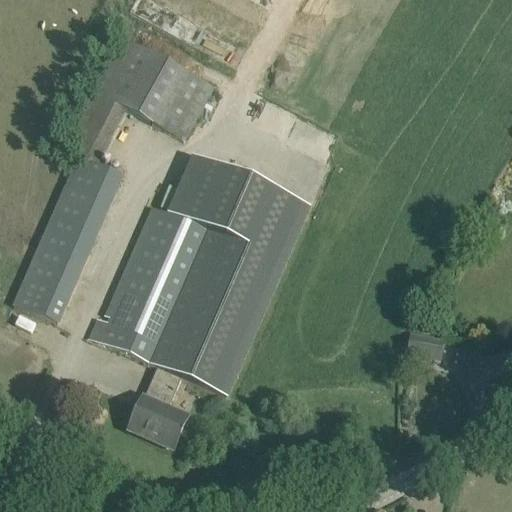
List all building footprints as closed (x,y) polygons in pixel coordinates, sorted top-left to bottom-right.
[(122,180),(97,168),(127,114),(183,145),(213,90),(116,38),(54,153),(78,161),(13,309),(57,329),(122,180)] [(156,372),(151,384),(175,395),(180,383),(227,403),(311,212),(191,159),(166,217),(152,211),(94,344),(156,372)] [(410,339),(407,357),(441,363),(444,345),(410,339)] [(469,382),(480,408),(511,393),(511,389),(507,379),(511,376),(511,358),(510,354),(498,360),(497,356),(464,371),(469,382)] [(168,412),(175,395),(151,384),(143,401),(144,401),(131,431),(156,442),(155,445),(173,453),(187,420),(168,412)]
